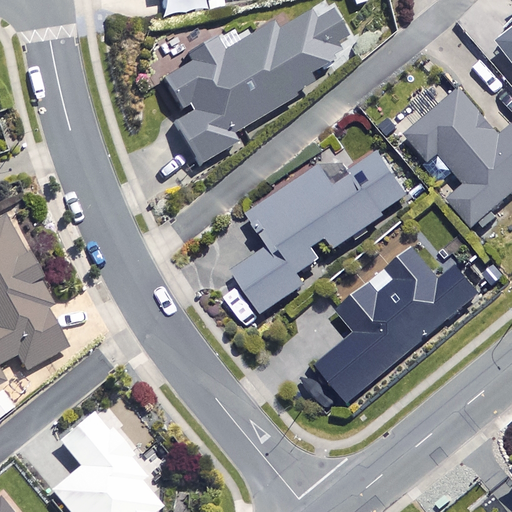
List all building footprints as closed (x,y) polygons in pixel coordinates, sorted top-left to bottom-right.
[(337,56),(333,48),(347,39),(324,0),(266,35),(261,28),(224,50),(216,35),(186,52),(191,62),(160,80),(182,118),(171,124),(196,167),(235,144),(230,136),(309,89),(302,77),(337,56)] [(162,0),(165,16),(202,10),(200,0),(162,0)] [(511,33),(496,46),(511,66),(511,33)] [(472,229),(478,223),(483,228),(491,221),(487,216),(511,194),(511,126),(498,138),(457,90),(438,107),(425,92),(409,105),(421,120),(403,136),(427,164),(438,155),(465,187),(448,201),(472,229)] [(406,198),(374,153),(330,184),(316,165),(245,215),(267,247),(230,274),(261,317),(304,286),(297,276),(319,261),(311,249),(325,238),(333,250),(406,198)] [(51,305),(2,216),(0,216),(0,382),(4,380),(0,372),(0,363),(14,356),(23,371),(64,349),(43,309),(51,305)] [(438,283),(410,249),(334,312),(354,336),(315,368),(347,406),(478,297),(455,269),(438,283)] [(0,418),(13,407),(0,391),(0,418)] [(146,475),(90,411),(55,441),(77,466),(48,491),(66,511),(161,511),(162,508),(139,481),(146,475)] [(8,511),(0,502),(0,511),(8,511)]
